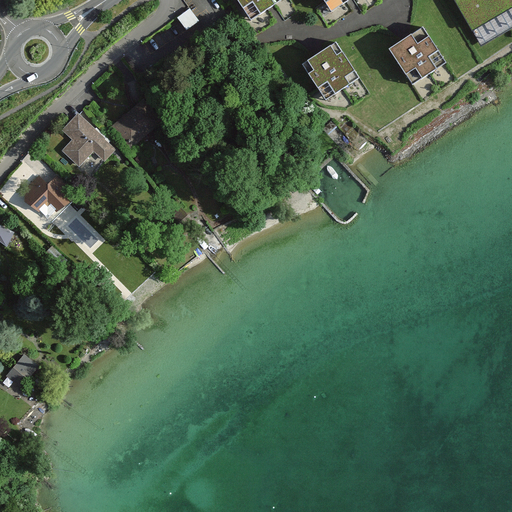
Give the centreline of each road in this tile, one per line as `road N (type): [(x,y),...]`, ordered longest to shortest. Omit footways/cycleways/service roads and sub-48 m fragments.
road 1 (residential): [(166,0),(156,21),(70,93),(0,175)]
road 2 (motorway): [(0,131),(140,0)]
road 3 (motorway): [(92,0),(0,83)]
